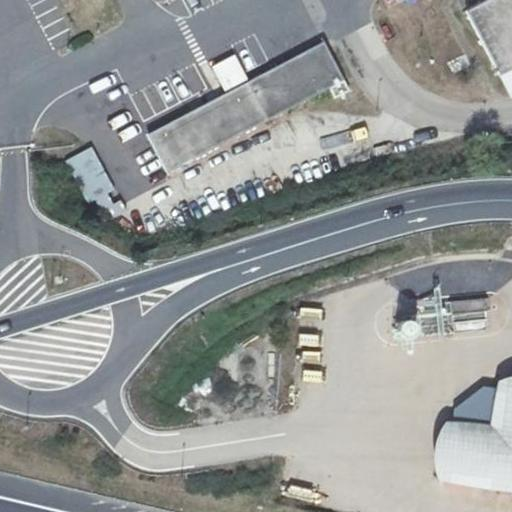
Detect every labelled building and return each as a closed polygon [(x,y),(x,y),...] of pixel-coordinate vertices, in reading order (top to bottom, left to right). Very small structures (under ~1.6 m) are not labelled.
[(511,0),(487,0),(466,11),(499,76),(511,69),(511,0)] [(167,173),(330,88),(336,99),(350,92),(324,42),(249,82),(236,57),(213,69),(226,94),(147,135),(167,173)] [(87,204),(115,189),(92,147),(65,161),(87,204)] [(453,316),(486,312),(485,299),(452,302),(453,316)] [(454,422),(449,483),(511,489),(511,381),(505,380),(497,424),(454,422)]
